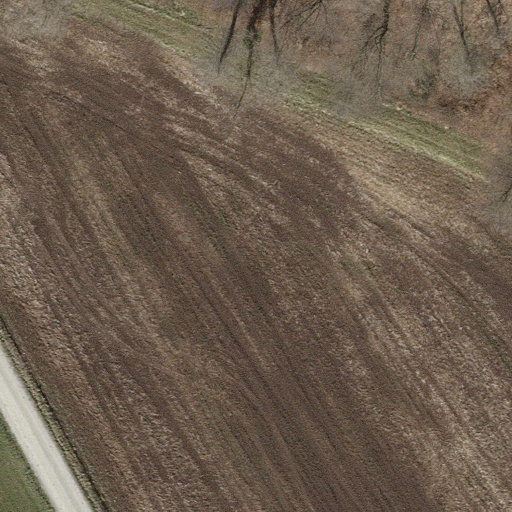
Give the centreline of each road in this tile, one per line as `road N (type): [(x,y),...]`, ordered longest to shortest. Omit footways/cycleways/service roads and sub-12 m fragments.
road 1 (track): [(119,0),(511,165)]
road 2 (track): [(75,511),(0,376)]
